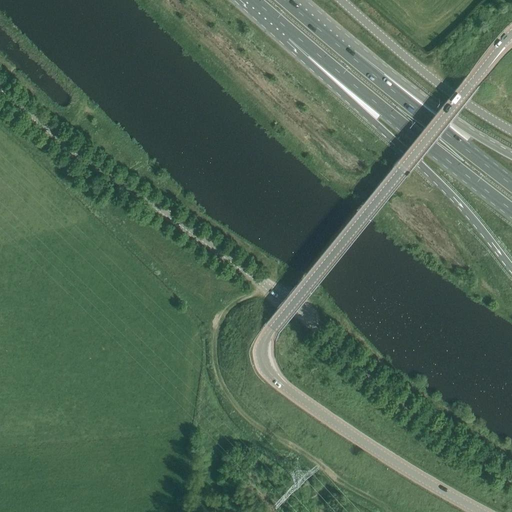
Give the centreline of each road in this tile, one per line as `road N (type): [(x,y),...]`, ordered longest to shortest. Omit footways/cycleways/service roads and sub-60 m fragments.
road 1 (tertiary): [(484,511),(300,400),(266,369),(263,347),(511,34)]
road 2 (tertiary): [(511,476),(427,421),(278,295),(111,177),(0,83)]
road 3 (trunk): [(297,40),(320,74),(460,205),(511,268)]
road 4 (trunk): [(297,40),(511,211)]
road 5 (unclassified): [(511,130),(418,71),(341,0)]
road 6 (trunk): [(511,185),(352,54)]
road 7 (trunk): [(511,153),(352,54)]
